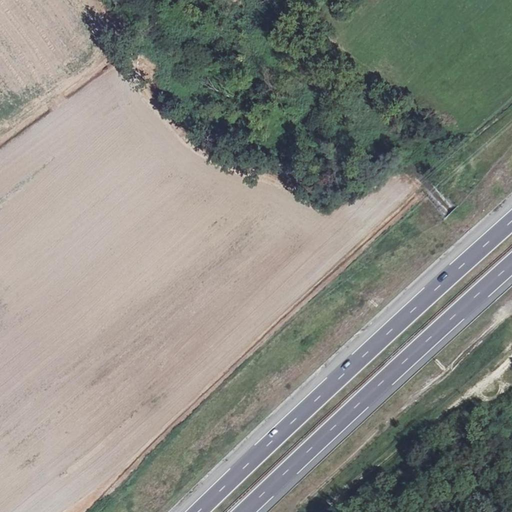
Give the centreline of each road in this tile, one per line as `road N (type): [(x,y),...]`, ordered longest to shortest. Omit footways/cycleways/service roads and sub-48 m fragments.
road 1 (motorway): [(511,222),(198,511)]
road 2 (motorway): [(244,511),(511,264)]
